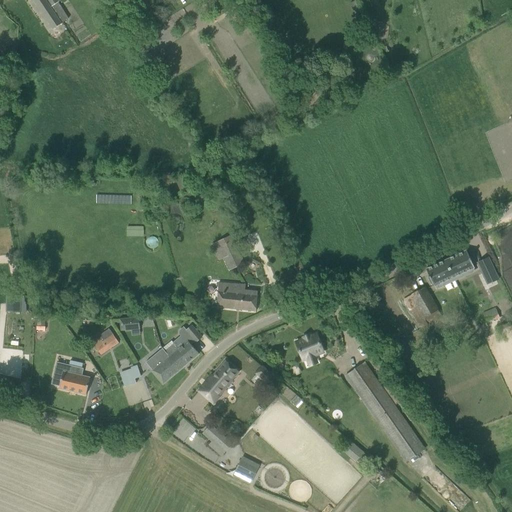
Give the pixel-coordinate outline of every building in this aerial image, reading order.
[(34,0),(54,29),(62,24),(45,0),(34,0)] [(204,0),(217,18),(239,4),(236,0),(204,0)] [(1,25),(15,34),(21,25),(7,16),(1,25)] [(183,19),(174,25),(180,35),(190,29),(183,19)] [(0,55),(4,59),(9,52),(18,40),(8,33),(0,27),(0,55)] [(232,235),(217,242),(225,261),(229,270),(244,263),(240,254),(234,241),(232,235)] [(466,250),(446,259),(453,275),(453,276),(455,281),(463,277),(461,273),(468,269),(469,270),(474,268),(466,250)] [(453,275),(446,259),(426,268),(429,276),(427,277),(431,284),(433,283),(434,287),(435,286),(437,289),(444,286),(442,281),(453,276),(453,275)] [(499,279),(493,266),(481,272),(483,276),(488,274),(492,282),(499,279)] [(218,283),(217,307),(256,311),(257,291),(245,290),(245,284),(218,283)] [(409,308),(420,329),(442,317),(425,287),(404,299),(409,308)] [(495,308),(482,313),(486,323),(499,317),(495,308)] [(138,317),(119,318),(120,331),(139,329),(138,317)] [(171,341),(163,348),(165,351),(180,369),(199,353),(189,342),(193,339),(196,342),(202,337),(192,325),(186,330),(189,334),(184,338),(181,335),(173,342),(171,341)] [(98,336),(99,337),(92,342),(101,354),(118,342),(109,329),(98,336)] [(303,360),(323,352),(316,334),(296,342),(303,360)] [(163,348),(145,363),(152,371),(151,372),(162,385),(180,369),(165,351),(163,348)] [(206,381),(198,390),(208,399),(214,403),(220,396),(233,380),(232,380),(239,372),(225,360),(213,375),(212,374),(206,381)] [(57,362),(54,376),(61,378),(59,388),(86,394),(90,377),(79,375),(80,369),(83,369),(75,367),(69,365),(57,362)] [(346,375),(351,384),(378,423),(375,426),(394,452),(397,449),(406,463),(425,449),(395,406),(400,402),(387,384),(383,388),(370,371),(364,362),(346,375)] [(255,373),(267,384),(275,375),(263,364),(255,373)] [(136,383),(131,370),(127,371),(126,367),(122,369),(123,373),(120,374),(125,387),(136,383)] [(210,444),(222,455),(232,444),(231,444),(211,425),(204,432),(213,440),(210,444)] [(354,443),(345,453),(355,462),(364,451),(354,443)] [(232,475),(250,484),(260,465),(242,456),(232,475)]
